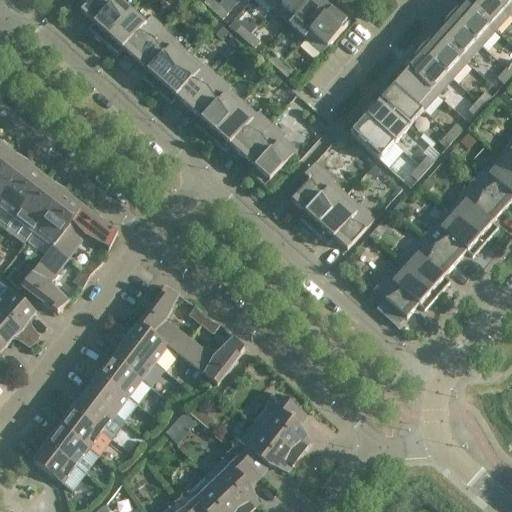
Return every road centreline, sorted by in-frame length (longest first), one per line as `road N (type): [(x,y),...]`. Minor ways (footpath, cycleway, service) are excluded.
road 1 (residential): [(446,379),(404,363),(204,181)]
road 2 (residential): [(150,239),(379,449)]
road 3 (residential): [(204,181),(14,10)]
road 4 (residential): [(0,427),(150,239)]
road 5 (residential): [(0,106),(150,239)]
